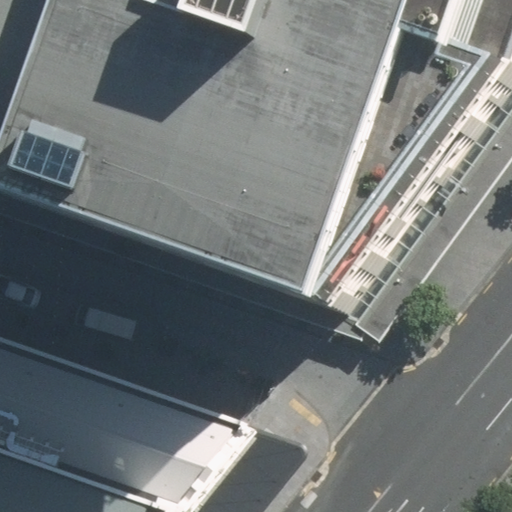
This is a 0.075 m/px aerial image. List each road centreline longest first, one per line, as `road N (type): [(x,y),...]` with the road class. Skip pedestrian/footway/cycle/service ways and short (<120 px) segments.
road 1 (residential): [(457,408),(0,252)]
road 2 (tertiary): [(371,511),(457,408)]
